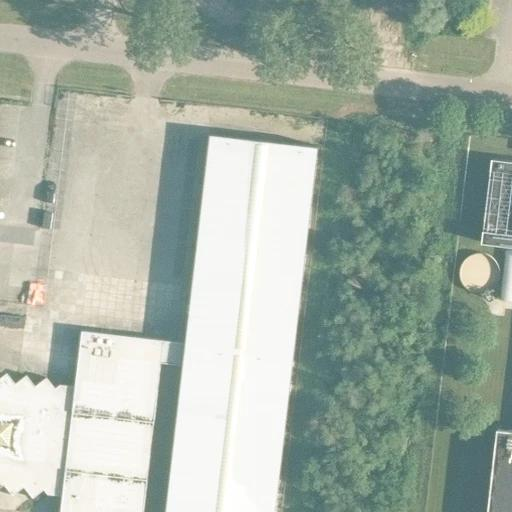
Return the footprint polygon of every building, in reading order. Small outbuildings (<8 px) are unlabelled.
[(0,492),(1,491),(11,503),(22,495),(31,506),(45,495),(62,497),(60,511),(142,511),(159,366),(181,368),(164,511),(275,511),(317,154),(207,141),(183,351),(161,348),(80,339),(73,401),(56,399),(45,385),(34,394),(25,383),(13,393),(5,383),(0,386),(0,492)] [(511,253),(511,168),(491,167),(481,250),(511,253)] [(499,307),(511,308),(511,258),(505,257),(499,307)] [(0,333),(23,336),(24,326),(0,322),(0,333)] [(511,511),(511,438),(497,436),(488,511),(511,511)]
